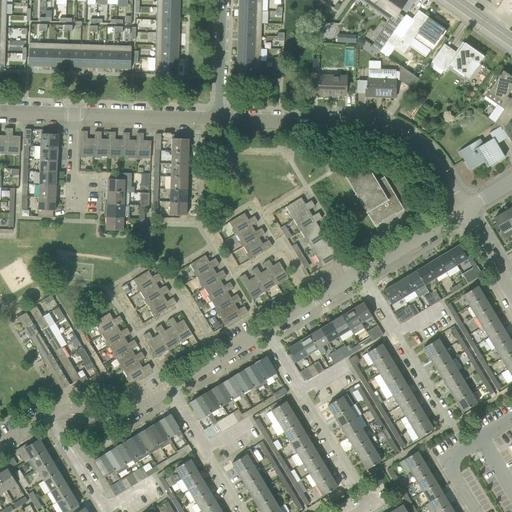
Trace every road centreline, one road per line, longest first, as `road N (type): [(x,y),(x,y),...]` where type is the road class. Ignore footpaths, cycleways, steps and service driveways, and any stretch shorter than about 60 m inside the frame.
road 1 (residential): [(463,210),(437,167),(404,136),(365,122),(218,117)]
road 2 (residential): [(218,117),(0,110)]
road 3 (residential): [(359,511),(369,506),(264,331)]
road 4 (residential): [(462,451),(355,277)]
road 5 (residential): [(243,511),(169,389)]
road 6 (residential): [(169,389),(113,418),(61,410),(44,419)]
road 7 (residential): [(463,210),(355,277)]
